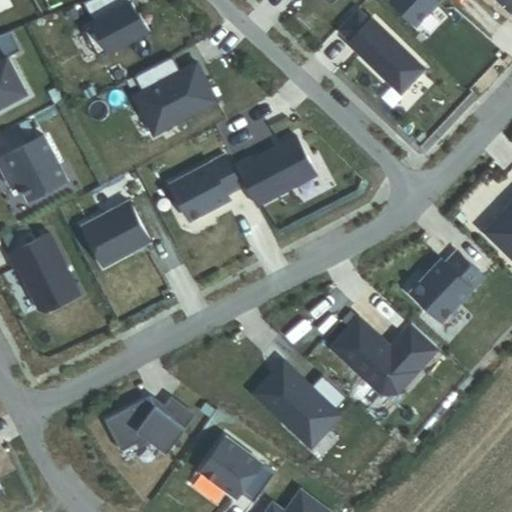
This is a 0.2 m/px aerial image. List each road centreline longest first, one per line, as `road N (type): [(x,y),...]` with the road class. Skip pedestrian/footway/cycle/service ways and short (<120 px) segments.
road 1 (residential): [(420,198),(388,223),(25,416)]
road 2 (residential): [(216,0),(420,198)]
road 3 (residential): [(511,103),(420,198)]
